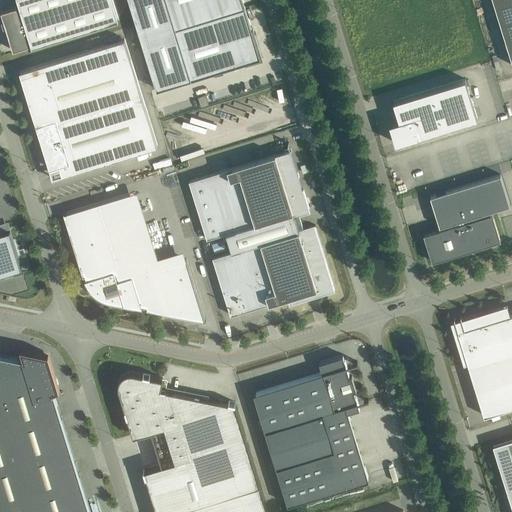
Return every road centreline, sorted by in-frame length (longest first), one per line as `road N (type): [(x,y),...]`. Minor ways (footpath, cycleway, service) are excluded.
road 1 (unknown): [(273,309),(227,323),(186,173),(308,121)]
road 2 (unclassified): [(272,0),(367,318)]
road 3 (unclassified): [(419,301),(325,0)]
road 4 (unclassified): [(69,329),(224,361),(367,318)]
road 5 (unclassified): [(69,329),(0,99)]
road 6 (unclassified): [(483,511),(419,301)]
road 7 (unclassified): [(367,318),(427,511)]
road 8 (unclassified): [(126,511),(69,329)]
road 9 (unknown): [(224,361),(214,330),(128,314)]
